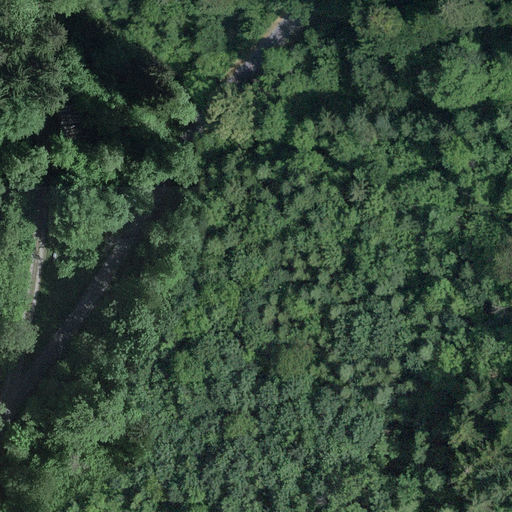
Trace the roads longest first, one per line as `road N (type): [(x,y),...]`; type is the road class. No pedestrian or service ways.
road 1 (track): [(274,0),(213,132),(0,446)]
road 2 (track): [(9,425),(39,258),(41,109),(25,0)]
